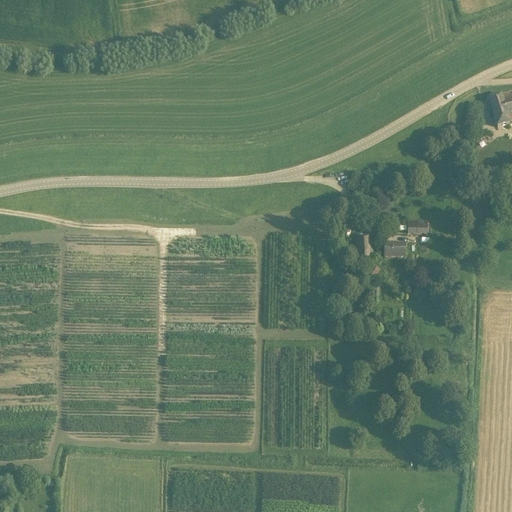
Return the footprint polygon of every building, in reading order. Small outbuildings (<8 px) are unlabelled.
[(508,124),(511,123),(511,94),(501,97),(500,96),(488,99),(496,129),(508,125),(508,124)] [(407,222),(407,236),(427,236),(428,223),(407,222)] [(354,238),(355,264),(373,264),(373,238),(354,238)] [(384,244),(384,258),(404,258),(405,245),(384,244)] [(373,266),(367,275),(374,279),(379,270),(373,266)]
